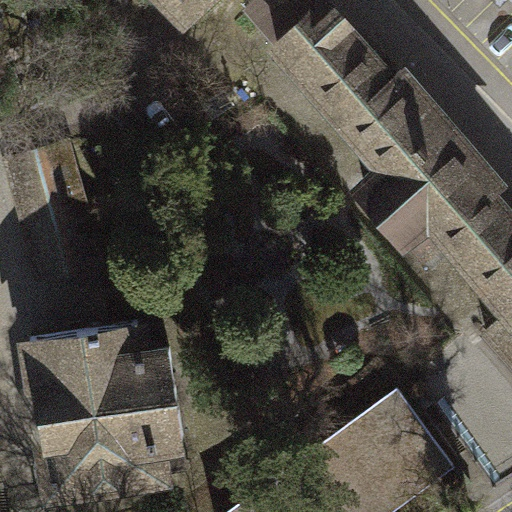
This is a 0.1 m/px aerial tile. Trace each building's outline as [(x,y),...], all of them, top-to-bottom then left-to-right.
[(207,0),(165,0),(186,21),(207,0)] [(279,47),(320,9),(310,0),(258,0),(248,10),(279,47)] [(487,330),(511,358),(511,221),(490,197),(502,186),(402,70),(392,78),(323,6),(320,9),(279,47),(357,131),(387,167),(365,186),(428,259),(448,241),(508,312),(487,330)] [(68,142),(7,158),(40,279),(101,262),(68,142)] [(54,487),(162,470),(157,438),(184,434),(171,346),(144,350),(139,319),(31,336),(54,487)] [(398,386),(224,511),(388,511),(455,464),(398,386)]
